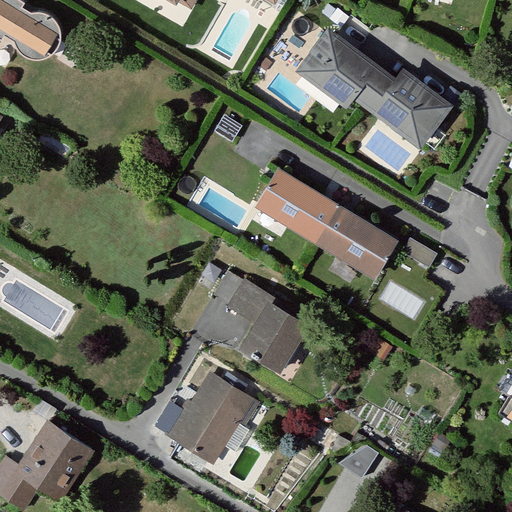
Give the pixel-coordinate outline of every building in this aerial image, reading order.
[(28,0),(0,0),(0,43),(4,37),(14,39),(16,47),(23,56),(29,58),(48,56),(53,52),(59,44),(61,35),(56,20),(50,14),(43,11),(30,13),(23,9),(28,0)] [(392,75),(328,30),(298,72),(348,107),(354,98),(423,147),(453,105),(398,66),(392,75)] [(401,239),(280,169),(257,208),(378,279),(401,239)] [(266,293),(228,269),(213,293),(251,317),(266,293)] [(309,322),(269,298),(240,347),(280,371),(309,322)] [(254,397),(210,370),(170,436),(214,463),(254,397)] [(511,395),(500,414),(511,421),(511,395)] [(96,452),(45,422),(21,463),(9,455),(0,471),(0,492),(30,510),(40,491),(65,505),(96,452)]
